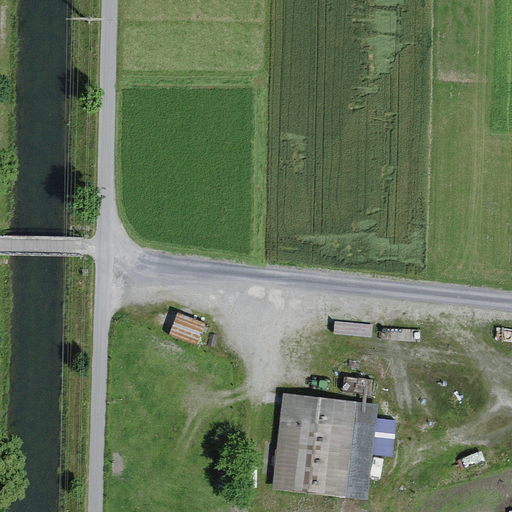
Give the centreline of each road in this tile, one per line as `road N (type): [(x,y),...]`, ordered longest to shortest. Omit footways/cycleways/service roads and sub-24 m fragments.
road 1 (track): [(111,246),(511,303)]
road 2 (unclassified): [(111,246),(101,511)]
road 3 (unclassified): [(116,0),(111,246)]
